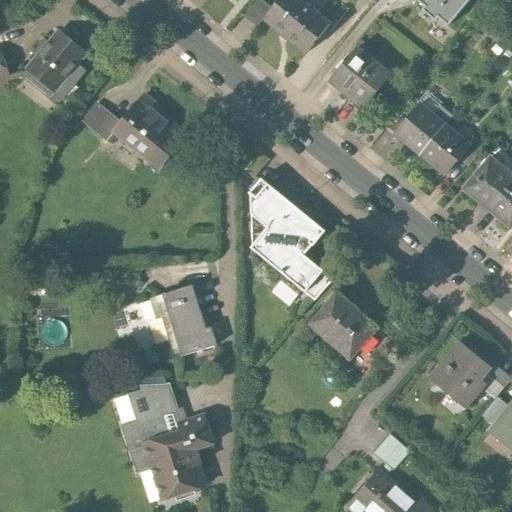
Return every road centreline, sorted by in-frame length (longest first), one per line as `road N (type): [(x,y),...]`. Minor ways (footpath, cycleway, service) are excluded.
road 1 (residential): [(228,75),(221,511)]
road 2 (tertiary): [(228,75),(511,307)]
